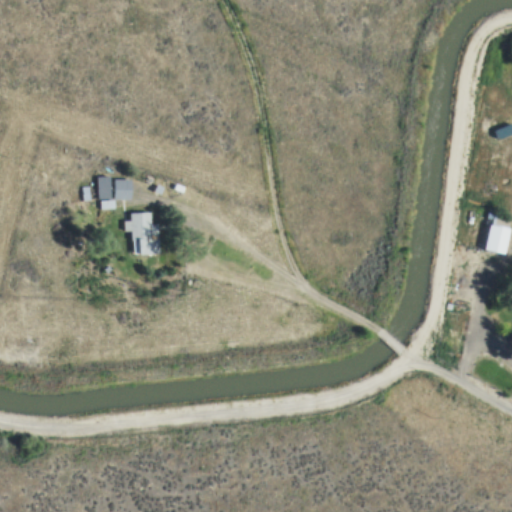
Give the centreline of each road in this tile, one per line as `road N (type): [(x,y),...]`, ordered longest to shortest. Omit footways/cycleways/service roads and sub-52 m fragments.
road 1 (residential): [(380,334),(307,288),(294,270),(279,229),(252,72),(224,0)]
road 2 (track): [(35,235),(69,187),(93,171),(119,172),(159,200)]
road 3 (residential): [(511,412),(402,354)]
